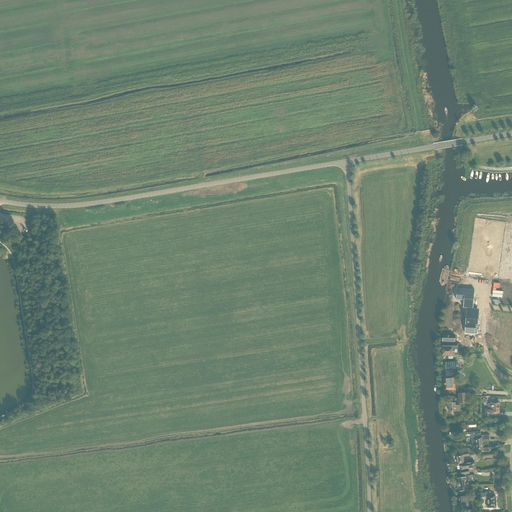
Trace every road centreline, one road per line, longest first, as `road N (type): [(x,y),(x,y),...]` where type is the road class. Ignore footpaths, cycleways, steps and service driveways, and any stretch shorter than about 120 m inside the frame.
road 1 (unclassified): [(368,511),(346,160)]
road 2 (tertiary): [(0,201),(119,201),(346,160)]
road 3 (tertiary): [(346,160),(511,134)]
